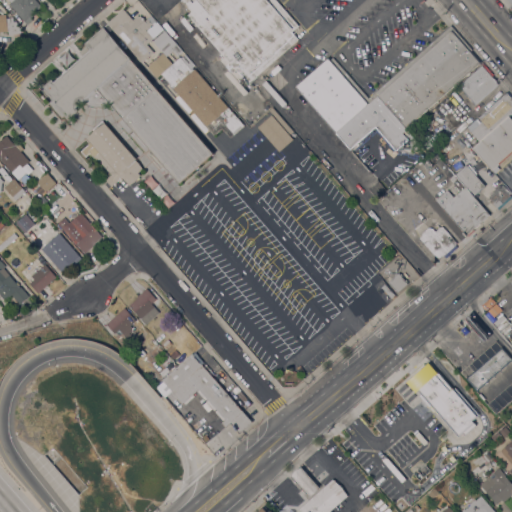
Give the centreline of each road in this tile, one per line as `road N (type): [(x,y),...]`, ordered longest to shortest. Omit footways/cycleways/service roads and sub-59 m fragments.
road 1 (residential): [(293,428),(0,90)]
road 2 (motorway): [(55,511),(6,444),(5,402),(36,362),(83,352),(128,380),(190,456),(191,481),(176,511)]
road 3 (primary): [(293,428),(511,235)]
road 4 (primary): [(293,428),(276,432),(185,511)]
road 5 (residential): [(93,0),(0,82)]
